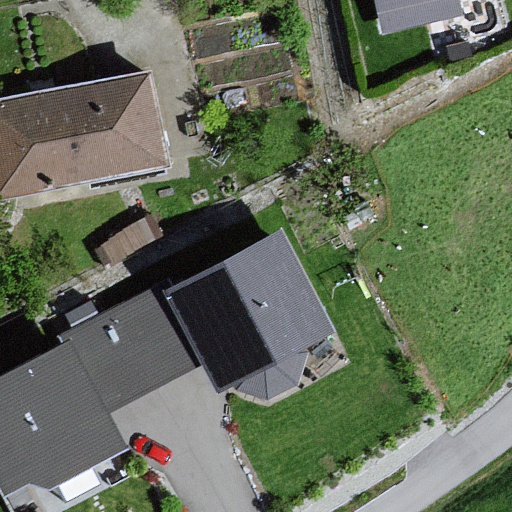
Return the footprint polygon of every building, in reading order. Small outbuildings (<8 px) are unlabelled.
[(374,0),(382,35),(470,7),(469,0),(374,0)] [(0,196),(169,168),(154,77),(0,102),(0,196)] [(287,239),(177,296),(227,392),(271,400),(300,386),(314,343),(334,332),(287,239)] [(160,285),(74,326),(112,405),(198,364),(160,285)] [(65,338),(0,372),(0,485),(31,477),(47,481),(121,442),(65,338)]
